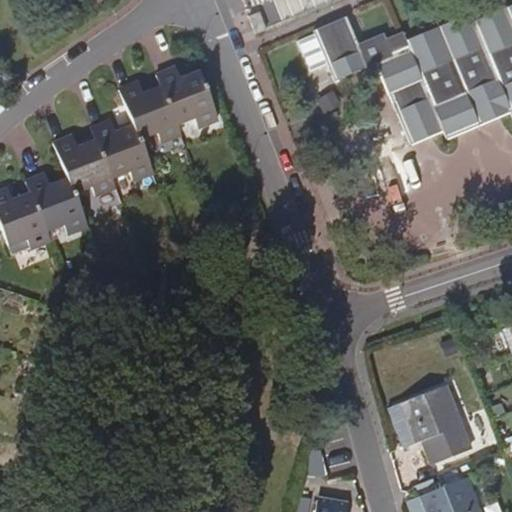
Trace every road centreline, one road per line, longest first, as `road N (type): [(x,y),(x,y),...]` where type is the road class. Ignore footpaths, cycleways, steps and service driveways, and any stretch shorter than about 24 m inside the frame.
road 1 (residential): [(331,323),(199,0)]
road 2 (residential): [(165,0),(0,121)]
road 3 (residential): [(384,511),(331,323)]
road 4 (residential): [(511,263),(331,323)]
